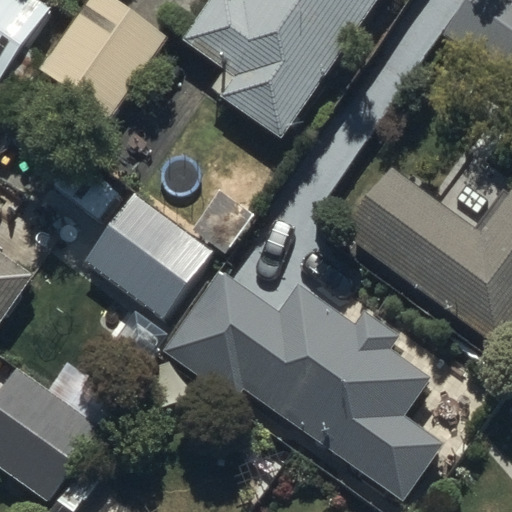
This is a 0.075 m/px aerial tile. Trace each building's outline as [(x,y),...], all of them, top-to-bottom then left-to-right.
[(32,0),(0,0),(0,91),(55,16),(32,0)] [(114,125),(170,40),(109,0),(91,0),(29,96),(51,110),(63,92),(114,125)] [(213,0),(183,46),(226,75),(213,94),(287,144),(382,0),(213,0)] [(511,79),(511,0),(469,0),(446,36),(511,79)] [(502,352),(511,337),(511,198),(482,241),(390,175),(344,241),(502,352)] [(135,199),(90,268),(169,321),(215,252),(135,199)] [(0,331),(37,281),(0,254),(0,331)] [(238,407),(248,393),(408,507),(448,450),(407,420),(433,384),(393,356),(403,341),(367,316),(356,331),(301,292),(283,318),(219,273),(162,353),(238,407)] [(106,432),(18,371),(0,396),(0,469),(54,506),(106,432)]
